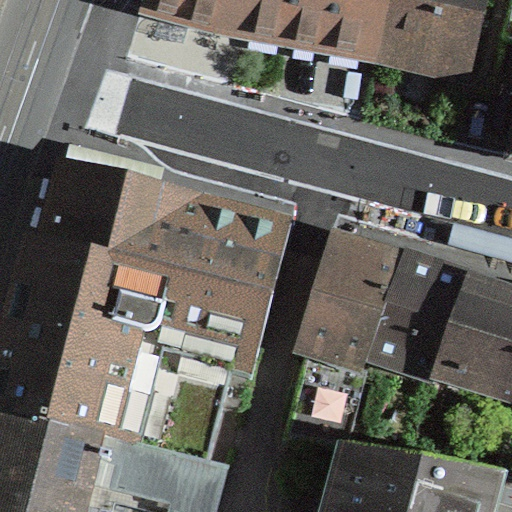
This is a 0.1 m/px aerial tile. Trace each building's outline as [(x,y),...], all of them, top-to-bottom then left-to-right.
[(146,0),(144,11),(376,65),(390,0),(146,0)] [(390,0),(376,65),(467,85),(486,0),(390,0)] [(231,374),(251,379),(291,224),(184,195),(61,162),(40,242),(31,240),(0,360),(0,409),(208,463),(231,374)] [(308,354),(287,436),(348,447),(367,372),(362,371),(368,353),(402,257),(384,251),(332,235),(296,350),(308,354)] [(456,274),(402,257),(368,353),(433,376),(470,278),(456,274)] [(511,292),(480,282),(470,278),(433,376),(511,399),(511,292)] [(0,511),(85,511),(87,505),(112,511),(114,501),(156,511),(216,511),(228,468),(208,463),(0,409),(0,511)] [(508,430),(491,424),(488,444),(507,447),(508,438),(508,430)] [(485,511),(496,473),(348,447),(330,511),(485,511)]
